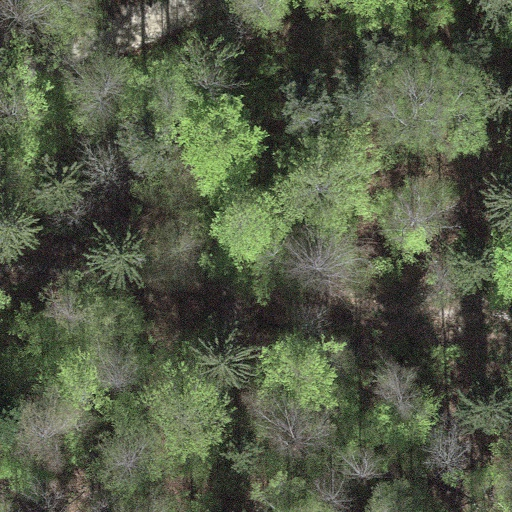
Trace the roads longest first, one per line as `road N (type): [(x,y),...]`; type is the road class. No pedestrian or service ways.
road 1 (track): [(0,307),(511,348)]
road 2 (track): [(213,0),(0,93)]
